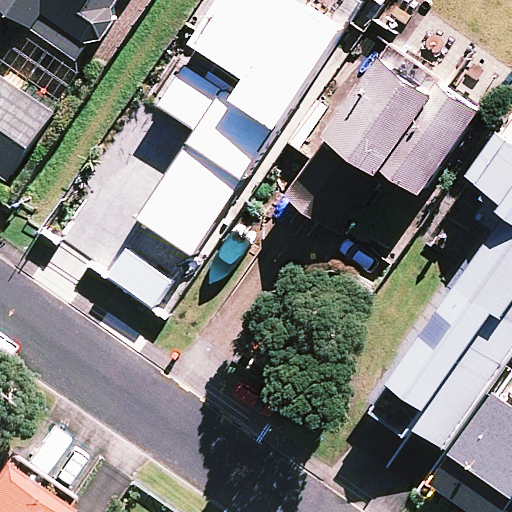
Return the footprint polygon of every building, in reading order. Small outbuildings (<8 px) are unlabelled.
[(3,0),(3,1),(86,55),(98,37),(107,42),(129,9),(120,3),(122,0),(3,0)] [(246,174),(349,23),(315,0),(220,0),(198,34),(243,64),(254,71),(240,91),(229,84),(193,137),(246,174)] [(481,107),(388,45),(336,123),(315,154),(317,155),(292,191),(347,228),(392,162),(428,186),(481,107)] [(63,111),(9,73),(0,85),(0,168),(15,179),(63,111)] [(452,444),(511,357),(511,115),(475,169),(511,195),(511,204),(375,404),(410,428),(416,420),(452,444)] [(511,357),(452,444),(434,471),(494,511),(504,511),(511,501),(511,357)] [(0,511),(60,511),(72,496),(4,449),(0,454),(0,511)]
